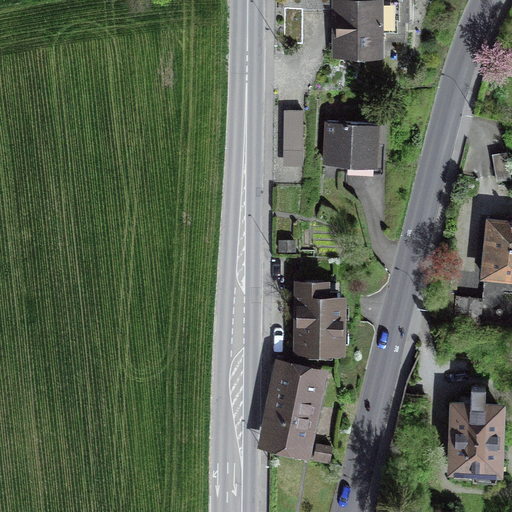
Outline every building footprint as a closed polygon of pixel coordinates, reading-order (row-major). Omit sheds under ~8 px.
[(338,17),(337,52),(359,52),(359,48),(378,48),(378,38),(403,38),(403,19),(407,19),(407,0),(376,0),(376,2),(347,2),(342,2),(342,17),(338,17)] [(287,7),(285,7),(285,43),(303,43),(303,7),(287,7)] [(303,110),(289,110),(288,148),(303,148),(303,110)] [(378,123),(328,121),(326,162),(376,164),(378,123)] [(507,151),(492,153),(497,181),(511,178),(507,151)] [(511,222),(491,221),(487,256),(483,256),(481,273),(511,276),(511,222)] [(341,283),(298,282),(298,348),(340,356),(341,283)] [(483,298),(456,295),(453,321),(480,324),(483,298)] [(316,372),(277,365),(266,417),(274,419),(270,439),(301,446),(316,372)] [(471,405),(457,404),(454,466),(473,467),(472,480),(496,481),(498,443),(500,443),(504,440),(504,435),(500,431),(498,432),(499,406),(485,405),(485,386),(471,386),(471,405)] [(427,397),(402,396),(393,431),(424,433),(427,397)]
